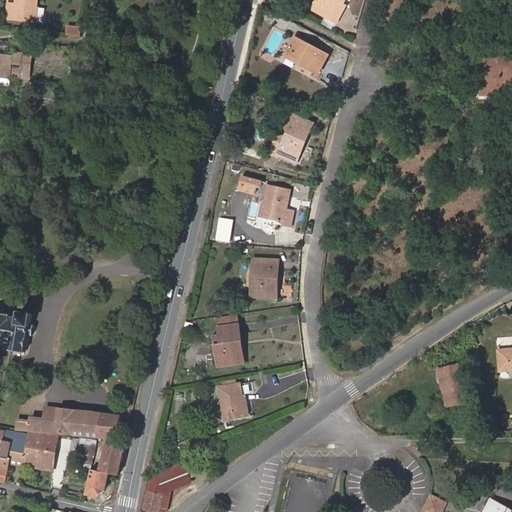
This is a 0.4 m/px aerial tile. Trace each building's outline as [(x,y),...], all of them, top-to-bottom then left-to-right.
[(35,8),(37,9),(37,0),(17,0),(17,6),(8,5),(6,20),(33,23),(35,8)] [(345,4),(343,3),(337,0),(316,0),(312,8),(337,21),(345,4)] [(46,10),(37,9),(35,8),(33,23),(44,23),(46,10)] [(68,26),(66,34),(81,36),(83,28),(68,26)] [(285,55),(297,62),(300,58),(306,61),(303,65),(319,73),(330,55),(296,36),(285,55)] [(14,54),(14,56),(0,54),(0,76),(12,78),(13,68),(22,70),(23,54),(14,54)] [(511,56),(480,57),(480,94),(499,93),(499,83),(511,82),(511,56)] [(305,133),(311,120),(292,112),(285,127),(289,129),(286,137),(282,135),(280,134),(271,152),(279,156),(281,154),(283,148),(300,156),(309,135),(305,133)] [(315,122),(311,120),(305,133),(309,135),(315,122)] [(298,161),(300,156),(283,148),(281,154),(298,161)] [(239,176),(235,190),(255,195),(257,185),(262,186),(263,182),(239,176)] [(270,202),(266,217),(283,221),(283,225),(290,227),(295,207),(287,205),(290,193),(298,195),(299,190),(271,184),(267,201),(270,202)] [(295,207),(298,195),(290,193),(287,205),(295,207)] [(259,216),(266,217),(270,202),(267,201),(263,200),(259,216)] [(257,284),(253,284),(252,295),(279,296),(281,259),(255,257),(254,268),(258,268),(257,284)] [(237,281),(246,282),(246,267),(238,267),(237,281)] [(0,347),(26,352),(27,347),(28,347),(29,338),(28,338),(29,335),(33,335),(34,324),(32,324),(33,313),(20,310),(18,317),(11,316),(12,314),(7,314),(4,310),(0,309),(0,347)] [(219,316),(221,326),(241,323),(240,313),(219,316)] [(238,339),(244,339),(241,323),(221,326),(223,342),(218,342),(221,365),(241,361),(238,339)] [(247,360),(244,339),(238,339),(241,361),(247,360)] [(511,348),(501,351),(504,369),(511,368),(511,348)] [(464,363),(439,368),(447,405),(472,398),(464,363)] [(244,400),(241,382),(220,386),(226,418),(249,414),(247,400),(244,400)] [(30,430),(98,437),(120,439),(122,413),(46,406),(44,416),(32,415),(31,421),(18,419),(17,429),(30,430)] [(11,459),(26,461),(29,437),(4,432),(0,456),(0,458),(0,479),(7,481),(11,459)] [(29,437),(26,461),(50,464),(53,440),(29,437)] [(118,473),(124,447),(108,443),(102,470),(108,471),(118,473)] [(183,445),(173,449),(176,455),(185,451),(183,445)] [(163,511),(168,510),(169,508),(173,491),(174,484),(191,477),(200,473),(196,461),(151,477),(144,509),(155,511),(163,511)] [(102,470),(92,467),(88,492),(98,494),(106,489),(108,471),(102,470)] [(193,482),(191,477),(174,484),(173,491),(193,482)] [(445,511),(450,503),(436,495),(429,510),(433,511),(445,511)] [(511,511),(511,508),(497,500),(489,511),(511,511)]
